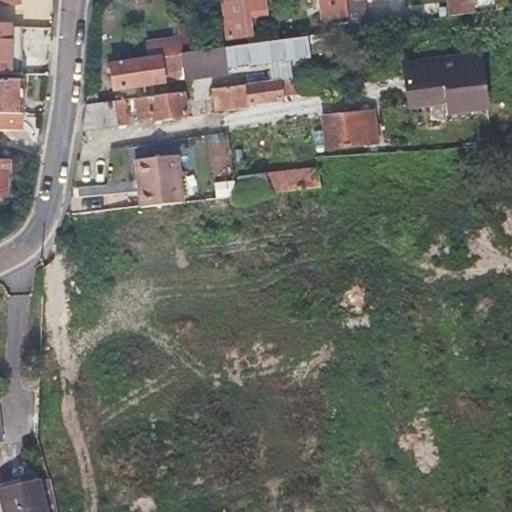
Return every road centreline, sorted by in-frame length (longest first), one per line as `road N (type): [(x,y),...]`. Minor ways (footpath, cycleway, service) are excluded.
road 1 (residential): [(0,261),(41,228),(60,135),(72,0)]
road 2 (unknown): [(1,261),(15,451)]
